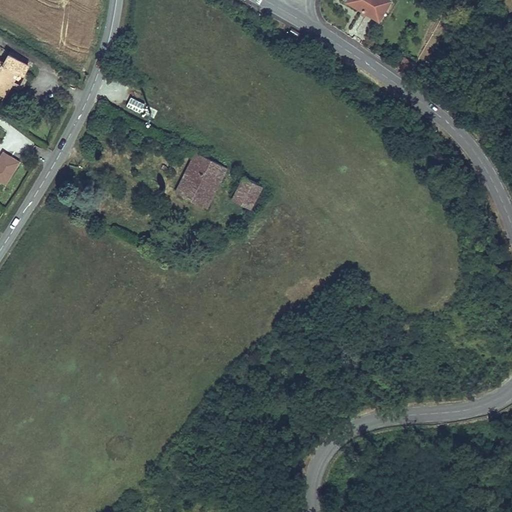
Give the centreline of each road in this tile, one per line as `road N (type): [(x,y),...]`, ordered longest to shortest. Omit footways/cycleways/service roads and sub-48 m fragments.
road 1 (secondary): [(511,227),(459,133),(303,22)]
road 2 (tertiary): [(0,249),(85,103),(117,0)]
road 3 (secondary): [(313,511),(320,461),(352,428),(480,406),(511,389)]
